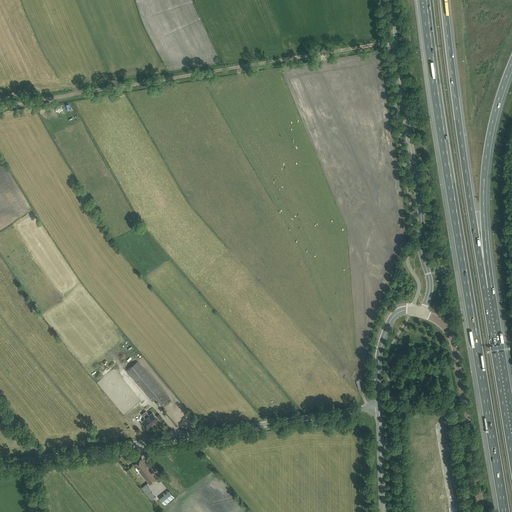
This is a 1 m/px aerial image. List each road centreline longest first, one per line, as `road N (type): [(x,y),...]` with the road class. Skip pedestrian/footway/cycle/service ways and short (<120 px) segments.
road 1 (motorway): [(424,0),(504,511)]
road 2 (track): [(0,106),(395,42)]
road 3 (unclassified): [(33,459),(379,406)]
road 4 (tertiary): [(421,313),(430,285),(391,0)]
road 5 (motorway): [(483,288),(443,0)]
road 6 (motorway): [(483,288),(486,155),(511,62)]
road 7 (tertiary): [(482,511),(454,345),(442,324),(421,313)]
road 8 (motorway): [(511,457),(483,288)]
road 9 (tertiary): [(421,313),(401,310),(388,325),(379,406)]
